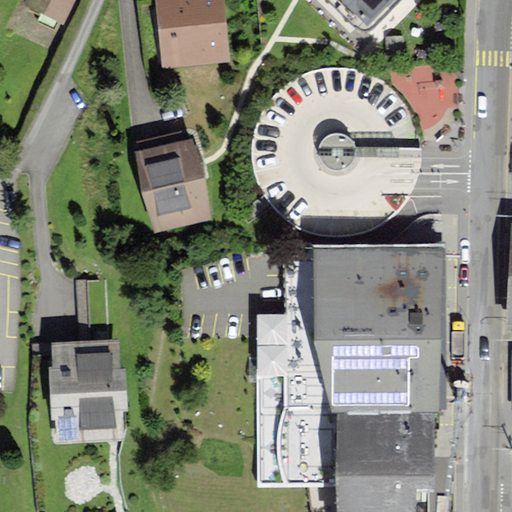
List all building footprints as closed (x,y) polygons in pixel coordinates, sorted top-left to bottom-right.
[(29,0),(28,3),(62,19),(71,0),(29,0)] [(157,0),(164,65),(227,58),(221,0),(157,0)] [(338,0),(367,28),(394,0),(338,0)] [(189,140),(138,151),(157,226),(210,216),(189,140)] [(411,511),(411,487),(431,486),(430,409),(440,409),(438,251),(318,253),(320,411),(337,411),(337,511),(411,511)] [(119,340),(49,344),(56,444),(126,440),(119,340)]
